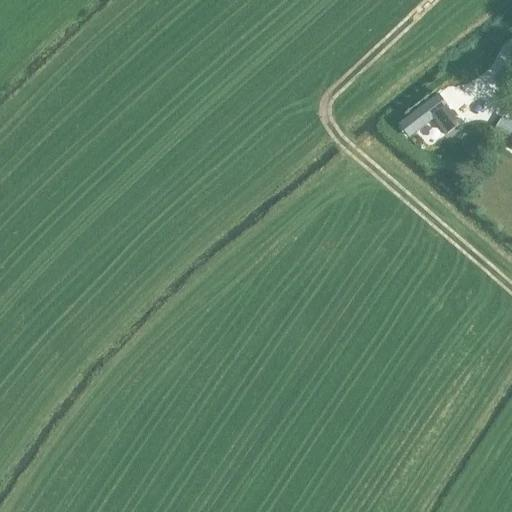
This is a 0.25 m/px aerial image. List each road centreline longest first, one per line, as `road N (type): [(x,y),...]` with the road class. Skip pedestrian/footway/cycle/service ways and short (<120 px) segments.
road 1 (track): [(360,210),(355,150),(332,99),(247,167)]
road 2 (track): [(332,99),(431,0)]
